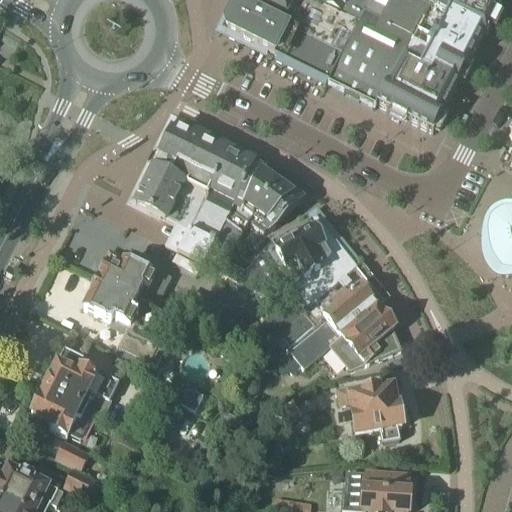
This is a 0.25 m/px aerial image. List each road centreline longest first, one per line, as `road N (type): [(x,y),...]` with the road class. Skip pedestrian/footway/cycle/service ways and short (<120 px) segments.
road 1 (tertiary): [(511,71),(440,208),(181,81),(150,58)]
road 2 (secondary): [(0,254),(92,76)]
